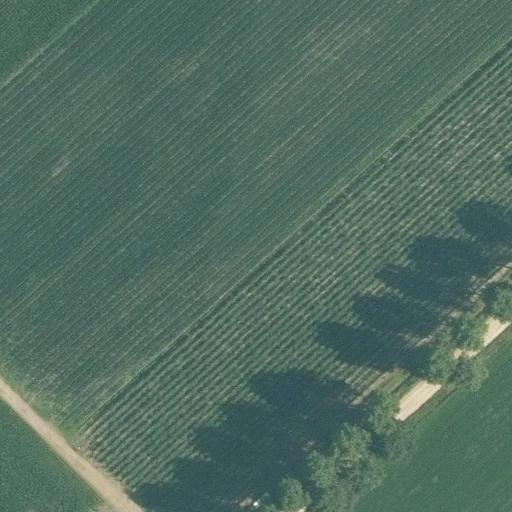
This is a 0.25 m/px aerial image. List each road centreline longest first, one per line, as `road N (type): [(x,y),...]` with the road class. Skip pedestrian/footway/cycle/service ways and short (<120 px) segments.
road 1 (track): [(288,511),(511,311)]
road 2 (track): [(122,511),(0,393)]
